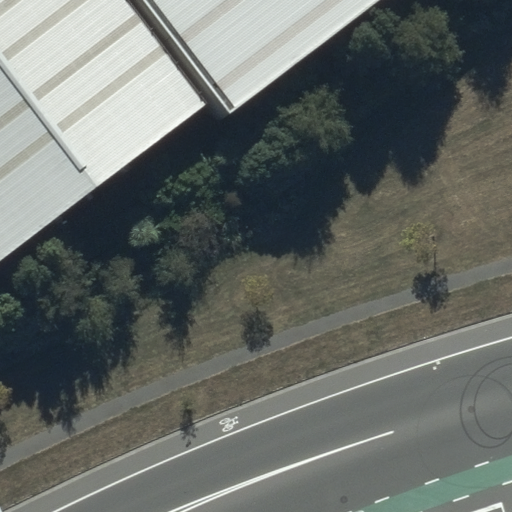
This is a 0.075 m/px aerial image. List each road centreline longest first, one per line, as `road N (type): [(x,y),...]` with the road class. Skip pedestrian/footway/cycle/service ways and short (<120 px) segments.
road 1 (residential): [(127,511),(187,487),(320,457)]
road 2 (residential): [(320,457),(468,408)]
